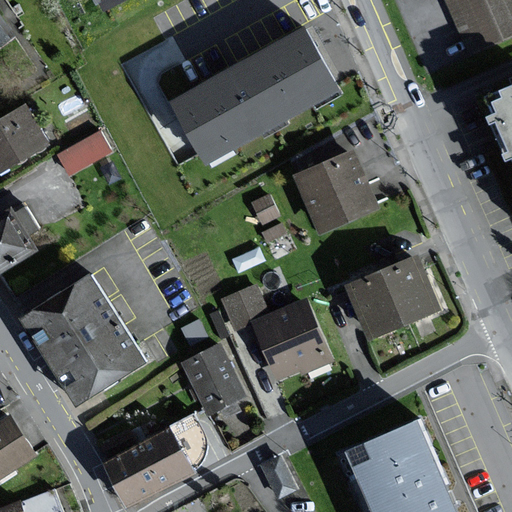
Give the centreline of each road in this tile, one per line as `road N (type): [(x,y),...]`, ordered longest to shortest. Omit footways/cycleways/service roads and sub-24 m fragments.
road 1 (residential): [(155,511),(510,325)]
road 2 (residential): [(510,325),(366,0)]
road 3 (residential): [(0,324),(76,450),(102,511)]
